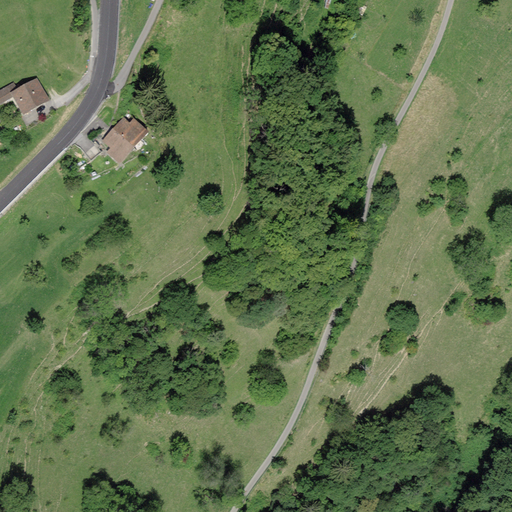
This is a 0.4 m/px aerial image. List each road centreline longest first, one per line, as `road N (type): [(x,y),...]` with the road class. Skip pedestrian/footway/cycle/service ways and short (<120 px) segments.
road 1 (unclassified): [(451,0),(374,169),(347,284),(299,408),(233,511)]
road 2 (secondary): [(0,201),(75,125),(98,84)]
